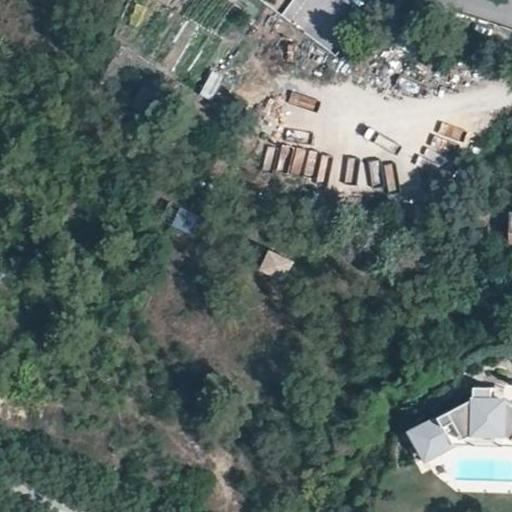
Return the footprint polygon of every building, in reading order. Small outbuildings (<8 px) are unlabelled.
[(214,100),(225,78),(214,72),(203,94),(214,100)] [(292,178),(304,145),(279,136),(267,169),(292,178)] [(368,191),(406,192),(406,169),(368,169),(368,191)] [(197,234),(201,215),(176,209),(172,228),(197,234)] [(296,264),(272,249),(259,272),(287,284),(296,264)] [(476,389),(475,401),(497,403),(498,391),(476,389)] [(511,392),(498,391),(497,403),(511,404),(511,392)] [(475,401),(431,425),(448,456),(459,450),(475,441),(509,445),(511,446),(511,404),(497,403),(475,401)] [(412,436),(429,467),(448,456),(431,425),(412,436)] [(511,455),(511,446),(509,445),(475,441),(459,450),(511,455)]
